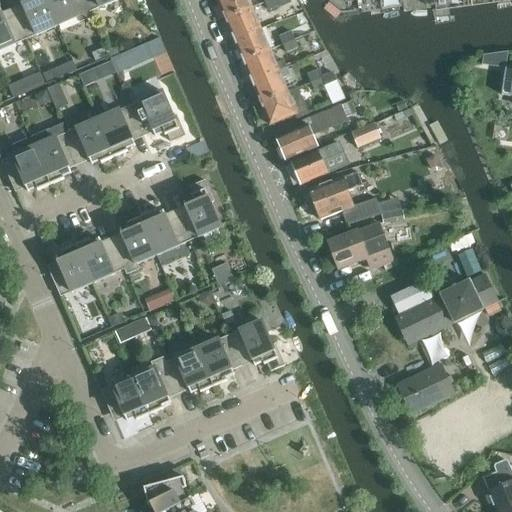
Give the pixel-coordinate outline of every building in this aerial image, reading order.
[(26,12),(16,17),(26,40),(36,36),(58,27),(46,0),(24,0),(22,1),(21,1),(26,12)] [(46,0),(58,27),(78,18),(80,24),(92,19),(84,0),(46,0)] [(84,0),(92,19),(92,18),(90,13),(100,9),(120,0),(84,0)] [(217,0),(225,19),(252,8),(248,0),(217,0)] [(278,0),(272,0),(265,3),(269,11),(281,6),(278,0)] [(225,19),(234,41),(261,29),(252,8),(225,19)] [(0,51),(16,45),(15,45),(26,40),(16,17),(5,21),(1,10),(0,10),(0,51)] [(234,41),(243,62),(270,51),(261,29),(234,41)] [(280,38),(283,46),(295,40),(292,33),(280,38)] [(295,40),(283,46),(286,54),(299,49),(295,40)] [(92,53),(96,61),(107,57),(103,48),(92,53)] [(243,62),(252,83),(287,69),(284,62),(276,65),(270,51),(243,62)] [(484,56),(482,66),(506,69),(508,52),(484,56)] [(112,62),(116,71),(126,66),(122,57),(112,62)] [(99,67),(103,76),(114,72),(110,63),(99,67)] [(252,83),(261,105),(288,93),(283,80),(290,77),(287,69),(252,83)] [(502,96),(511,97),(511,70),(506,69),(502,96)] [(43,75),(46,83),(55,79),(52,71),(43,75)] [(308,76),(312,84),(323,79),(320,71),(308,76)] [(323,79),(312,84),(315,92),(327,87),(323,79)] [(288,93),(261,105),(270,126),(297,115),(298,118),(308,113),(298,89),(288,93)] [(50,94),(53,103),(61,100),(57,91),(50,94)] [(36,97),(41,108),(48,104),(49,101),(46,92),(36,97)] [(141,103),(130,107),(141,131),(151,127),(156,137),(157,137),(164,133),(165,135),(165,136),(168,135),(171,143),(186,137),(177,116),(174,117),(163,93),(141,102),(141,103)] [(277,141),(286,162),(318,149),(313,137),(347,123),(355,116),(352,102),(302,123),(305,129),(277,141)] [(403,102),(396,104),(399,112),(406,110),(403,102)] [(120,111),(98,121),(115,158),(128,153),(127,151),(126,150),(134,147),(135,146),(130,135),(141,131),(130,107),(120,111)] [(413,109),(403,113),(405,117),(406,119),(416,115),(413,109)] [(403,112),(394,116),(396,121),(405,117),(403,113),(403,112)] [(73,121),(63,125),(77,158),(87,154),(92,165),(93,165),(93,164),(100,161),(101,163),(101,164),(115,158),(98,121),(77,130),(73,121)] [(352,134),(358,149),(381,139),(374,124),(352,134)] [(63,125),(30,139),(51,186),(64,180),(64,179),(63,179),(63,177),(70,174),(71,174),(67,163),(77,158),(63,125)] [(51,186),(30,139),(0,152),(0,157),(13,186),(23,182),(28,193),(29,192),(36,189),(37,190),(37,192),(51,186)] [(339,144),(323,151),(291,165),(300,186),(328,174),(323,162),(343,154),(339,144)] [(309,192),(314,205),(314,209),(317,218),(320,220),(321,220),(342,212),(347,225),(358,220),(381,212),(376,199),(354,207),(348,192),(365,186),(359,172),(309,192)] [(189,214),(179,219),(189,243),(199,238),(222,229),(211,204),(214,203),(205,181),(191,188),(194,196),(191,197),(192,198),(193,200),(185,203),(184,203),(189,214)] [(154,213),(141,219),(157,257),(179,247),(189,243),(179,219),(168,223),(164,212),(162,213),(163,213),(155,216),(154,214),(154,213)] [(381,217),(383,226),(405,222),(403,212),(381,217)] [(125,242),(115,246),(127,276),(139,270),(137,265),(157,257),(141,219),(127,225),(128,226),(129,227),(121,231),(121,230),(120,231),(125,242)] [(368,259),(372,271),(393,262),(379,225),(329,244),(339,270),(368,259)] [(90,241),(77,247),(93,284),(115,275),(125,270),(127,276),(115,246),(104,251),(100,240),(99,240),(99,241),(91,244),(90,242),(91,242),(90,241)] [(93,284),(77,247),(64,252),(64,254),(64,253),(65,255),(58,258),(57,258),(56,259),(61,270),(50,274),(61,298),(71,293),(72,294),(93,284)] [(211,271),(217,284),(232,278),(227,265),(211,271)] [(395,320),(408,347),(455,324),(455,325),(483,312),(483,310),(499,303),(485,275),(470,283),(469,283),(441,296),(442,297),(395,320)] [(174,290),(147,296),(150,310),(177,304),(174,290)] [(199,297),(203,306),(214,301),(210,292),(199,297)] [(496,318),(495,326),(498,333),(504,338),(511,335),(511,332),(511,325),(510,321),(504,315),(496,318)] [(111,321),(114,327),(124,323),(121,316),(111,321)] [(155,316),(147,319),(151,329),(159,326),(155,316)] [(240,332),(230,337),(240,360),(250,356),(255,367),(256,366),(264,363),(264,364),(264,365),(265,366),(267,365),(271,373),(285,366),(276,345),(273,346),(262,322),(240,332)] [(134,325),(115,333),(120,343),(138,335),(134,325)] [(425,339),(434,364),(451,358),(442,333),(425,339)] [(219,341),(198,350),(214,388),(227,382),(227,381),(226,381),(226,379),(233,376),(235,376),(230,365),(240,360),(230,337),(219,341)] [(164,358),(163,359),(176,388),(186,383),(191,395),(192,394),(200,391),(200,392),(201,393),(214,388),(198,350),(176,359),(176,360),(166,364),(164,358)] [(154,369),(134,378),(150,415),(163,410),(163,408),(163,409),(162,407),(169,404),(171,403),(166,392),(176,388),(163,359),(151,364),(154,369)] [(398,386),(412,415),(454,395),(441,366),(398,386)] [(150,415),(134,378),(112,387),(101,392),(112,416),(122,411),(127,422),(128,422),(128,421),(136,418),(136,420),(137,421),(150,415)] [(487,492),(495,511),(499,511),(511,506),(511,472),(510,468),(509,468),(506,461),(493,466),(496,474),(482,479),(488,492),(487,492)] [(166,511),(192,499),(191,498),(188,500),(182,490),(185,489),(186,488),(184,478),(144,489),(147,501),(149,507),(150,507),(153,506),(156,511),(166,511)] [(193,511),(192,510),(195,508),(196,508),(192,499),(166,511),(193,511)]
